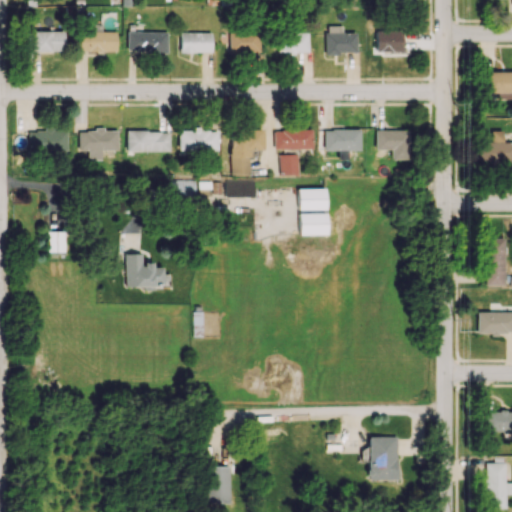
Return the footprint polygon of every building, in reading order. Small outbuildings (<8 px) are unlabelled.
[(78,51),(115,51),(115,31),(100,31),(100,26),(78,26),(78,51)] [(355,53),(355,32),(341,32),(341,26),(324,26),(324,53),(355,53)] [(27,52),(63,51),(62,30),(26,31),(27,52)] [(166,32),(126,31),(125,51),(165,52),(166,32)] [(258,53),(258,32),(224,31),(224,43),(228,43),(227,52),(258,53)] [(209,32),(178,32),(178,52),(210,52),(209,32)] [(400,32),(374,32),(375,52),(401,51),(400,32)] [(307,33),(274,33),(274,52),(306,53),(307,33)] [(511,70),(484,71),(484,95),(511,94),(511,70)] [(66,151),(65,129),(27,131),(28,153),(66,151)] [(100,160),(100,150),(116,150),(116,129),(76,130),(77,150),(86,150),(86,160),(100,160)] [(261,129),(229,129),(229,175),(248,175),(248,149),(261,149),(261,129)] [(310,148),(310,129),(271,130),(272,149),(310,148)] [(322,129),(322,150),(336,150),(336,159),(345,159),(345,150),(358,150),(358,129),(322,129)] [(407,129),(374,130),(374,150),(389,150),(389,159),(407,159),(407,129)] [(177,130),(177,150),(216,150),(216,130),(177,130)] [(511,141),(502,142),(501,130),(490,130),(490,142),(476,142),(477,163),(511,161),(511,141)] [(167,151),(167,131),(125,131),(125,151),(167,151)] [(295,154),(277,154),(277,175),(296,175),(295,154)] [(224,197),(253,197),(253,179),(225,178),(224,197)] [(194,195),(194,180),(170,180),(170,195),(194,195)] [(324,209),(323,188),(296,188),(296,209),(324,209)] [(324,234),(323,213),(296,213),(296,235),(324,234)] [(62,252),(63,231),(46,231),(46,252),(62,252)] [(483,285),(503,285),(503,238),(483,238),(483,285)] [(123,288),(152,287),(152,285),(162,285),(162,267),(152,267),(152,263),(140,263),(140,253),(123,253),(123,288)] [(511,333),(511,312),(475,311),(474,333),(511,333)] [(395,437),(366,436),(365,479),(394,480),(395,437)] [(504,482),(503,462),(482,463),(483,509),(504,508),(504,494),(511,494),(511,482),(504,482)] [(228,466),(206,465),(206,502),(228,503),(228,466)]
